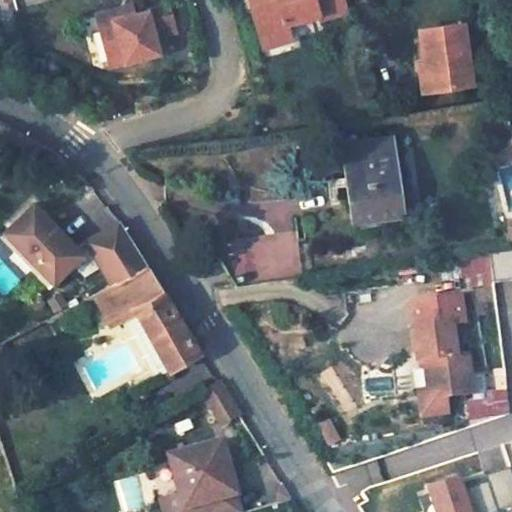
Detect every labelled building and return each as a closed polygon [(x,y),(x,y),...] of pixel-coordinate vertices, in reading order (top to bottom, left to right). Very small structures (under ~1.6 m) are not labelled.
[(109,66),(158,53),(155,40),(173,35),(164,0),(152,0),(143,3),(145,10),(134,13),(97,24),(109,66)] [(250,0),(261,38),(288,30),(286,23),(319,13),(347,5),(345,0),(250,0)] [(347,5),(319,13),(321,21),(349,13),(347,5)] [(97,24),(134,13),(131,6),(95,15),(97,24)] [(465,23),(419,29),(424,63),(425,74),(431,74),(434,90),(473,85),(465,23)] [(288,30),(261,38),(264,46),(291,39),(288,30)] [(424,63),(419,63),(422,91),(434,90),(431,74),(425,74),(424,63)] [(0,121),(0,139),(14,146),(15,142),(33,147),(37,140),(5,123),(0,121)] [(391,136),(346,143),(358,220),(402,214),(391,136)] [(511,137),(487,144),(492,167),(511,161),(511,137)] [(511,161),(492,167),(509,231),(511,229),(511,161)] [(75,244),(35,200),(8,225),(39,258),(30,266),(46,284),(71,262),(84,276),(102,266),(113,285),(147,265),(128,234),(122,226),(81,250),(75,244)] [(117,220),(75,244),(81,250),(122,226),(117,220)] [(294,230),(207,240),(235,286),(302,278),(294,230)] [(511,251),(493,253),(495,278),(511,277),(511,251)] [(477,274),(492,273),(491,255),(475,256),(477,274)] [(460,277),(475,275),(473,256),(458,258),(460,277)] [(0,289),(5,295),(21,279),(0,257),(0,289)] [(199,349),(147,265),(113,285),(94,295),(110,325),(135,312),(169,368),(199,349)] [(454,323),(415,327),(419,363),(427,362),(430,393),(421,395),(423,415),(447,412),(446,400),(466,397),(463,378),(471,378),(469,357),(458,358),(454,323)] [(471,378),(463,378),(466,397),(473,396),(471,378)] [(219,383),(201,393),(202,395),(207,403),(218,421),(236,410),(219,383)] [(468,421),(511,413),(508,391),(464,398),(468,421)] [(202,395),(195,399),(200,407),(207,403),(202,395)] [(236,511),(217,442),(171,455),(187,511),(236,511)] [(483,511),(488,511),(511,506),(511,470),(476,480),(483,511)] [(474,511),(462,476),(431,486),(438,511),(474,511)]
